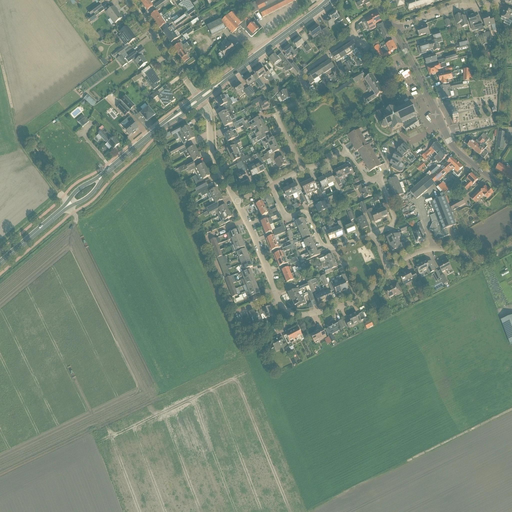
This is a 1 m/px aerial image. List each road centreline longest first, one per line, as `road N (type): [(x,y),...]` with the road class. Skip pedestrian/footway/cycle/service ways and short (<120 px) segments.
road 1 (residential): [(302,170),(278,114),(304,96),(301,74),(382,6)]
road 2 (tertiary): [(511,191),(448,141),(393,29)]
road 3 (primary): [(223,80),(330,0)]
road 4 (residential): [(389,270),(427,249),(486,257),(511,244)]
road 5 (residential): [(294,314),(281,305),(235,202)]
